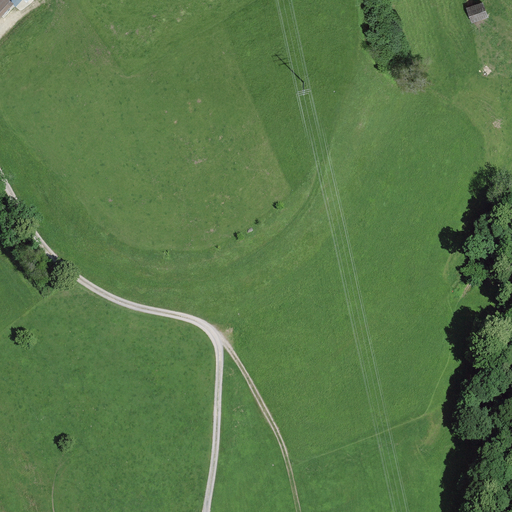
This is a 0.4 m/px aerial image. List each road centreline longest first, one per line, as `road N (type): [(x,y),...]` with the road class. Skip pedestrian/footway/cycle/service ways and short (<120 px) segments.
road 1 (unclassified): [(221,346),(206,322),(108,297),(77,275),(0,172)]
road 2 (unclassified): [(299,511),(285,452),(221,346)]
road 3 (unclassified): [(221,346),(205,511)]
